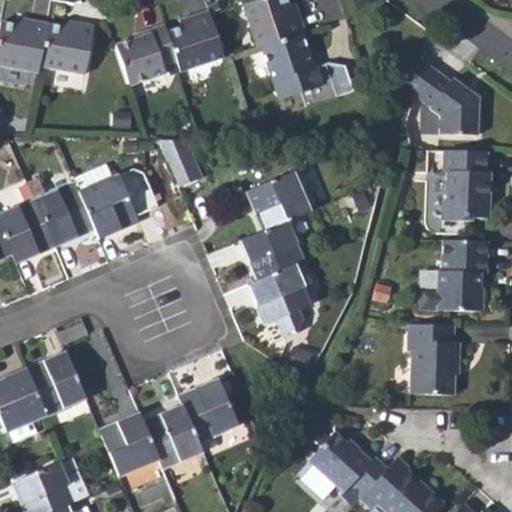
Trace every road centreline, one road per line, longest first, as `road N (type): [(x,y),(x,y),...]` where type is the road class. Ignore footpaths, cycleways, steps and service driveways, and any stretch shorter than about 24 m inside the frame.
road 1 (residential): [(103,296),(175,266),(187,272),(209,333),(146,364),(130,357)]
road 2 (residential): [(511,496),(426,436),(372,415)]
